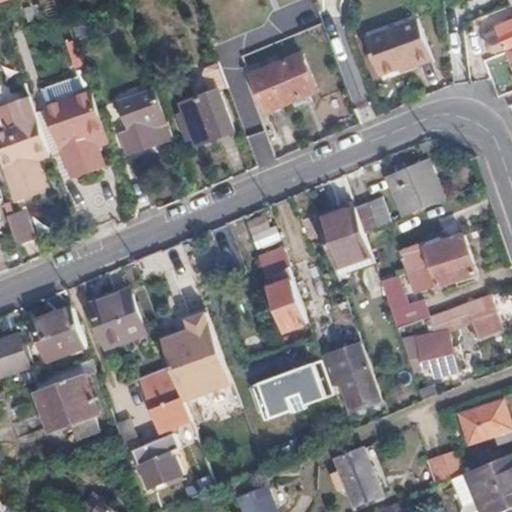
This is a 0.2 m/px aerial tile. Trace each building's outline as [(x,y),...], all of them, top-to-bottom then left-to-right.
[(379,76),(398,67),(413,60),(416,66),(433,58),(416,18),(363,39),(379,76)] [(511,42),(511,26),(502,31),(500,26),(496,28),(497,33),(493,35),(490,40),(493,46),(499,47),(511,42)] [(64,43),(75,72),(86,68),(76,39),(64,43)] [(319,85),(304,50),(253,71),(268,107),(319,85)] [(229,82),(220,58),(204,64),(212,88),(221,85),(229,82)] [(413,60),(398,67),(401,72),(416,66),(413,60)] [(236,127),(221,85),(212,88),(176,100),(192,142),(236,127)] [(50,102),(75,173),(107,162),(101,145),(112,141),(93,87),(50,102)] [(0,144),(17,197),(62,182),(32,93),(12,100),(13,102),(0,106),(0,144)] [(174,136),(162,101),(118,116),(130,152),(174,136)] [(405,214),(443,198),(427,160),(388,176),(405,214)] [(379,194),(354,202),(364,232),(390,221),(379,194)] [(354,202),(318,215),(335,263),(370,250),(364,232),(354,202)] [(8,213),(18,242),(37,236),(26,207),(8,213)] [(427,246),(425,241),(402,250),(415,292),(477,271),(465,234),(427,246)] [(284,258),(260,264),(264,276),(275,273),(280,284),(270,288),(291,344),(313,336),(284,258)] [(148,333),(132,290),(92,305),(108,347),(148,333)] [(402,325),(397,328),(412,372),(433,365),(435,375),(457,371),(448,330),(472,321),(478,337),(503,328),(491,292),(430,315),(402,325)] [(402,325),(430,315),(424,300),(397,310),(402,325)] [(373,326),(366,306),(353,310),(360,330),(373,326)] [(88,345),(74,307),(38,321),(52,359),(88,345)] [(174,366),(186,400),(235,382),(209,311),(187,319),(191,328),(163,338),(174,366)] [(0,375),(30,364),(18,332),(0,338),(0,375)] [(369,362),(362,340),(329,352),(350,410),(380,399),(367,362),(369,362)] [(402,370),(391,341),(371,349),(381,378),(402,370)] [(321,360),(254,384),(267,419),(294,409),(295,411),(308,407),(307,404),(334,394),(321,360)] [(142,378),(163,432),(177,426),(193,419),(186,400),(174,366),(142,378)] [(98,413),(84,376),(37,394),(51,430),(98,413)] [(511,439),(511,424),(503,399),(473,409),(484,439),(496,435),(499,444),(511,439)] [(177,426),(163,432),(165,437),(175,433),(177,426)] [(181,448),(175,433),(165,437),(136,450),(152,488),(184,474),(175,451),(181,448)] [(336,458),(355,505),(382,494),(363,447),(336,458)] [(452,450),(441,454),(451,478),(462,473),(452,450)] [(511,451),(481,465),(466,471),(483,511),(498,511),(511,506),(511,451)] [(451,478),(441,454),(424,462),(434,485),(451,478)] [(280,511),(269,484),(242,494),(249,511),(280,511)] [(81,506),(89,511),(91,511),(102,498),(104,496),(94,489),(81,506)] [(120,511),(102,498),(91,511),(120,511)] [(402,511),(400,503),(383,507),(384,511),(402,511)]
